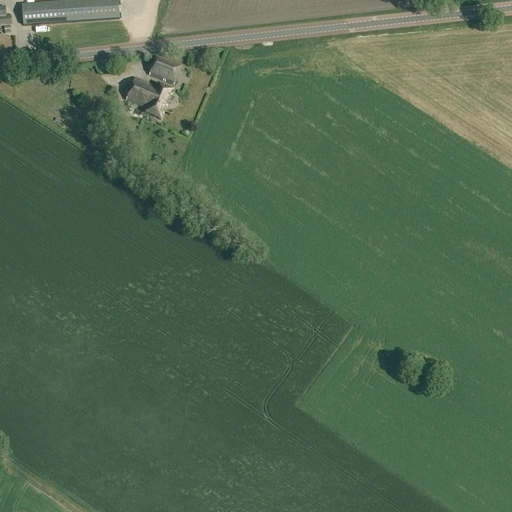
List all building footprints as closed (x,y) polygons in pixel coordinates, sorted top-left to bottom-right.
[(95,0),(22,5),(24,26),(120,19),(118,0),(95,0)] [(0,26),(13,25),(12,16),(7,17),(6,6),(0,7),(0,26)] [(150,76),(174,85),(182,65),(157,56),(150,76)] [(147,113),(161,119),(173,90),(159,85),(158,88),(136,79),(127,100),(148,109),(147,113)] [(105,152),(103,161),(124,164),(125,155),(105,152)]
